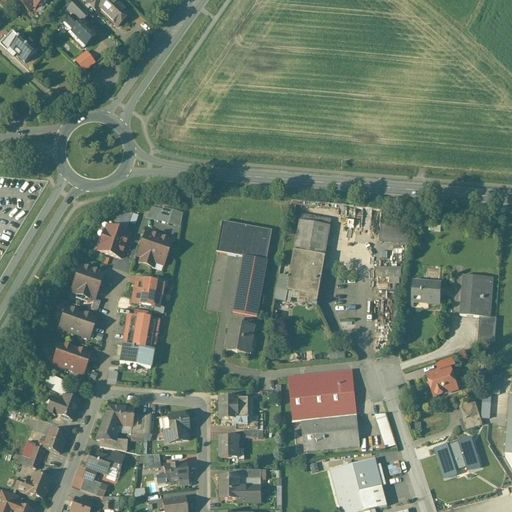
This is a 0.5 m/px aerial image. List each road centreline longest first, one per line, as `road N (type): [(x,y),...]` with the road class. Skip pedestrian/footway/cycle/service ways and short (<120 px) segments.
road 1 (secondary): [(128,162),(511,198)]
road 2 (residential): [(200,511),(199,406),(99,395)]
road 3 (secondary): [(110,119),(197,0)]
road 4 (unclassified): [(382,376),(425,511)]
road 5 (secondary): [(73,180),(0,300)]
road 6 (residential): [(99,395),(54,511)]
